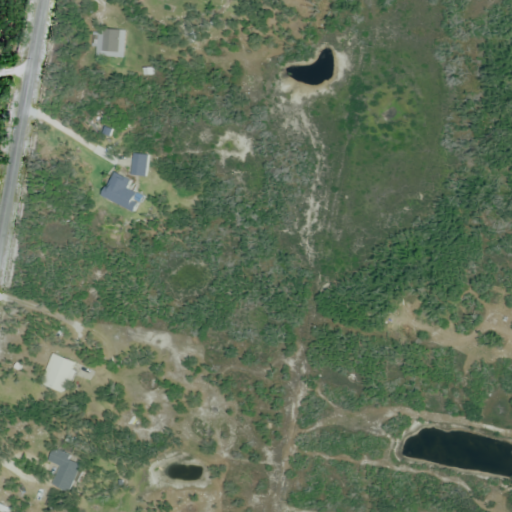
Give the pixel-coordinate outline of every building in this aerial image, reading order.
[(95,58),(125,58),(125,31),(95,31),(95,58)] [(147,157),(138,157),(138,177),(147,177),(147,157)] [(126,189),(130,181),(111,172),(99,198),(134,214),(142,197),(126,189)] [(485,333),(496,311),(488,306),(476,328),(485,333)] [(64,396),(77,366),(53,355),(40,385),(64,396)] [(71,495),(86,465),(54,449),(48,462),(60,468),(52,486),(71,495)]
